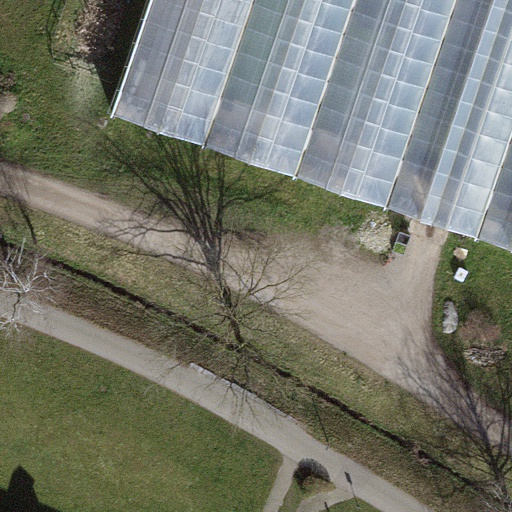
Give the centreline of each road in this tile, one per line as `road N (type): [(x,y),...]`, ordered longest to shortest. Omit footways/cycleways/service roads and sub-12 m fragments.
road 1 (track): [(0,187),(205,264),(511,441)]
road 2 (track): [(413,511),(292,445),(0,313)]
